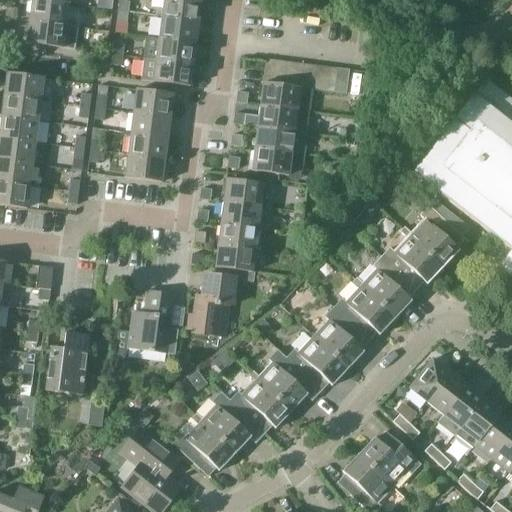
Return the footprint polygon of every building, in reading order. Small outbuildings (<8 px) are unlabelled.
[(30,0),(27,21),(65,26),(67,6),(30,0)] [(160,17),(197,22),(200,0),(197,0),(162,0),(161,9),(155,9),(154,16),(160,17)] [(117,1),(116,12),(127,13),(128,3),(117,1)] [(4,18),(14,19),(16,9),(6,8),(4,18)] [(127,13),(116,12),(115,22),(126,24),(127,13)] [(160,17),(157,39),(194,44),(197,22),(160,17)] [(65,26),(27,21),(24,44),(62,49),(62,48),(74,50),(77,27),(65,26)] [(2,30),(1,41),(11,42),(13,31),(2,30)] [(143,58),(143,59),(191,65),(194,44),(157,39),(155,60),(143,58)] [(112,44),(111,55),(121,56),(123,46),(112,44)] [(121,56),(111,55),(109,65),(120,67),(121,56)] [(191,65),(143,59),(140,81),(152,82),(188,87),(191,65)] [(264,60),(261,84),(273,86),(277,62),(264,60)] [(288,63),(277,62),(273,86),(286,87),(288,63)] [(301,65),(288,63),(286,87),(298,89),(301,65)] [(261,84),(258,106),(308,113),(311,90),(310,90),(312,66),(301,65),(298,89),(286,87),(273,86),(261,84)] [(310,90),(311,90),(321,92),(324,68),(312,66),(310,90)] [(324,68),(321,92),(333,93),(336,69),(324,68)] [(336,69),(333,93),(345,95),(348,71),(336,69)] [(5,74),(2,97),(39,101),(41,79),(5,74)] [(511,100),(483,78),(410,173),(510,251),(507,253),(506,253),(497,265),(511,276),(511,100)] [(96,96),(94,108),(104,110),(105,97),(108,87),(98,86),(96,96)] [(134,91),(131,113),(169,117),(172,95),(134,91)] [(235,103),(245,105),(246,94),(237,92),(235,103)] [(81,95),(80,107),(89,108),(90,96),(81,95)] [(2,97),(0,110),(0,118),(36,123),(39,101),(2,97)] [(305,134),(308,113),(258,106),(257,117),(244,115),(242,126),(256,127),(305,134)] [(89,108),(80,107),(78,118),(87,119),(89,108)] [(104,110),(94,108),(93,120),(102,122),(104,110)] [(131,113),(128,135),(166,139),(169,117),(131,113)] [(232,124),(242,126),(244,115),(234,113),(232,124)] [(0,118),(0,140),(33,144),(36,123),(0,118)] [(256,127),(253,149),(304,156),(307,134),(305,134),(256,127)] [(128,135),(126,156),(163,161),(166,139),(128,135)] [(229,146),(239,147),(241,137),(231,135),(229,146)] [(76,137),(74,149),(83,150),(85,138),(76,137)] [(90,139),(88,151),(98,152),(100,140),(90,139)] [(0,140),(0,160),(30,164),(33,144),(0,140)] [(83,150),(74,149),(73,161),(82,162),(83,150)] [(304,156),(253,149),(250,171),(285,176),(285,177),(297,182),(302,167),(304,156)] [(98,152),(88,151),(86,163),(96,164),(98,152)] [(163,161),(126,156),(123,178),(160,183),(163,161)] [(227,169),(236,170),(238,159),(228,158),(227,169)] [(0,160),(0,183),(27,187),(30,164),(0,160)] [(70,180),(68,192),(77,193),(79,181),(70,180)] [(225,180),(222,202),(259,207),(262,185),(225,180)] [(27,187),(0,183),(0,206),(24,210),(27,187)] [(198,199),(208,201),(210,191),(200,189),(198,199)] [(77,193),(68,192),(67,204),(76,205),(77,193)] [(222,202),(219,224),(256,229),(259,207),(222,202)] [(404,228),(401,230),(442,268),(458,251),(455,248),(463,239),(428,206),(418,216),(422,219),(409,233),(404,228)] [(196,221),(206,222),(207,211),(197,210),(196,221)] [(219,224),(217,246),(253,250),(256,229),(219,224)] [(388,248),(380,257),(415,291),(423,282),(426,285),(442,268),(401,230),(400,232),(405,237),(392,251),(388,248)] [(193,243),(203,244),(204,233),(194,232),(193,243)] [(253,250),(217,246),(214,268),(240,271),(239,280),(250,282),(251,273),(253,250)] [(190,265),(200,267),(202,255),(191,254),(190,265)] [(356,278),(354,281),(394,319),(410,302),(407,299),(415,291),(380,257),(371,267),(374,270),(362,284),(356,278)] [(35,289),(39,289),(49,290),(52,269),(38,267),(35,289)] [(231,306),(234,279),(204,275),(201,298),(195,297),(190,334),(221,338),(226,305),(231,306)] [(341,299),(332,308),(368,341),(375,333),(378,336),(394,319),(354,281),(352,283),(357,288),(344,302),(341,299)] [(49,290),(39,289),(37,300),(47,302),(49,290)] [(143,307),(131,305),(126,350),(166,355),(174,295),(145,291),(143,307)] [(327,321),(312,337),(347,370),(363,352),(360,350),(368,341),(332,308),(323,317),(327,321)] [(255,328),(262,335),(270,327),(263,320),(255,328)] [(28,322),(26,332),(37,334),(38,323),(28,322)] [(37,334),(26,332),(25,343),(35,344),(37,334)] [(49,347),(44,391),(80,396),(87,336),(64,333),(62,349),(49,347)] [(293,350),(285,358),(285,359),(320,392),(328,384),(331,387),(347,370),(312,337),(297,353),(293,350)] [(252,371),(250,374),(290,412),(305,396),(311,402),(320,392),(285,359),(285,358),(276,350),(267,360),(271,363),(258,377),(252,371)] [(408,389),(425,403),(448,373),(431,360),(408,389)] [(22,365),(21,376),(31,377),(32,366),(22,365)] [(425,403),(442,415),(443,416),(465,386),(448,373),(425,403)] [(237,392),(229,401),(228,401),(264,435),(271,426),(274,429),(290,412),(250,374),(248,376),(254,381),(240,396),(237,392)] [(31,377),(21,376),(19,386),(29,388),(31,377)] [(454,437),(455,435),(482,400),(465,386),(443,416),(442,415),(436,423),(454,437)] [(195,414),(193,416),(234,455),(249,439),(255,444),(264,435),(228,401),(229,401),(220,393),(211,403),(214,406),(201,420),(195,414)] [(473,447),(496,417),(499,413),(482,400),(455,435),(472,448),(473,447)] [(16,408),(15,418),(25,419),(27,409),(16,408)] [(392,422),(402,432),(408,424),(398,415),(392,422)] [(234,455),(193,416),(192,418),(197,424),(184,438),(181,435),(171,445),(207,478),(215,469),(218,472),(234,455)] [(473,447),(490,460),(511,431),(511,429),(496,417),(473,447)] [(25,419),(15,418),(13,428),(24,430),(25,419)] [(408,424),(402,432),(412,441),(419,434),(408,424)] [(122,487),(153,511),(160,511),(178,489),(163,478),(177,461),(139,431),(119,456),(136,469),(122,487)] [(511,431),(490,460),(507,473),(511,467),(511,431)] [(373,438),(357,455),(392,488),(407,472),(411,475),(420,465),(384,432),(376,441),(373,438)] [(423,452),(433,461),(440,454),(430,444),(423,452)] [(76,475),(87,463),(74,452),(64,464),(76,475)] [(440,454),(433,461),(443,471),(450,463),(440,454)] [(392,488),(357,455),(341,472),(344,475),(336,484),(366,511),(375,511),(381,507),(377,504),(392,488)] [(455,482),(465,491),(472,484),(462,474),(455,482)] [(439,488),(446,494),(453,488),(446,481),(439,488)] [(472,484),(465,491),(470,495),(476,500),(482,493),(476,488),(472,484)] [(0,511),(35,511),(41,498),(17,488),(11,502),(0,497),(0,511)] [(489,510),(491,511),(504,511),(506,511),(495,502),(489,510)] [(130,511),(119,503),(112,511),(130,511)]
